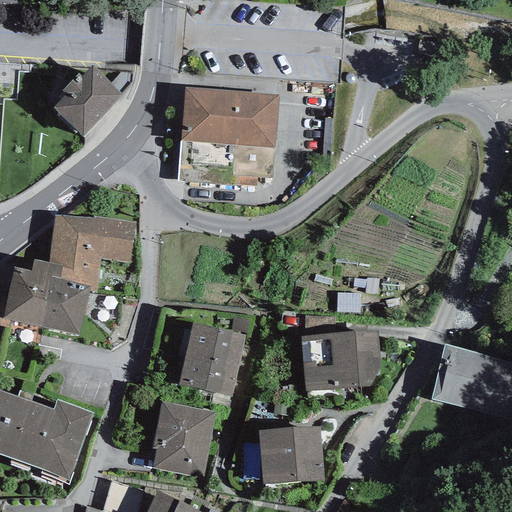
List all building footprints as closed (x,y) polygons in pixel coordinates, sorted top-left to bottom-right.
[(404,28),(390,27),(390,37),(403,38),(404,28)] [(53,105),(83,135),(123,94),(92,64),(53,105)] [(279,94),(184,87),(180,139),(234,143),(232,175),(272,178),(279,94)] [(92,220),(56,214),(48,261),(53,262),(63,264),(62,266),(59,278),(90,285),(96,286),(101,258),(128,263),(135,222),(93,215),(92,220)] [(9,318),(40,325),(53,262),(48,261),(33,257),(30,269),(13,266),(7,295),(2,317),(9,318)] [(63,264),(53,262),(40,325),(79,333),(90,285),(59,278),(62,266),(63,264)] [(7,295),(0,293),(0,324),(5,326),(7,327),(9,318),(2,317),(7,295)] [(245,334),(192,322),(185,353),(238,365),(245,334)] [(305,391),(382,383),(377,329),(299,336),(305,391)] [(431,398),(511,418),(511,362),(445,342),(431,398)] [(238,365),(185,353),(178,383),(231,395),(238,365)] [(0,452),(10,456),(8,460),(29,468),(31,464),(42,468),(41,471),(68,481),(93,412),(57,399),(54,406),(0,386),(0,452)] [(215,412),(161,401),(152,448),(156,449),(153,467),(202,477),(215,412)] [(258,429),(262,482),(324,478),(320,425),(258,429)] [(119,511),(136,511),(144,486),(113,478),(105,508),(119,511)] [(203,511),(157,489),(145,511),(203,511)]
